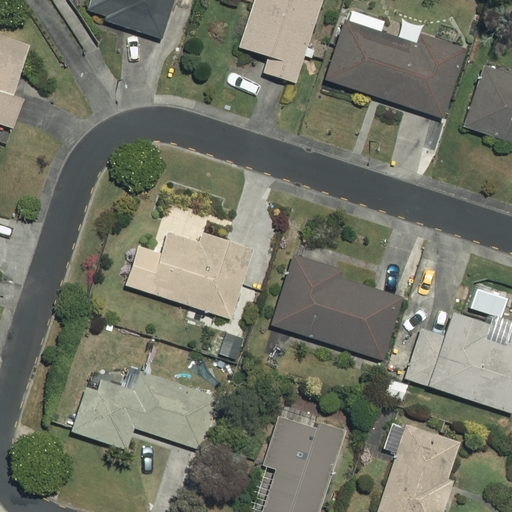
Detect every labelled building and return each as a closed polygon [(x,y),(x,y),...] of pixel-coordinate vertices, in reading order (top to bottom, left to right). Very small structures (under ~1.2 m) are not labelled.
[(108,21),(165,39),(177,0),(93,0),(90,11),(109,17),(108,21)] [(267,73),(300,83),(327,0),(257,0),(243,47),(272,57),(267,73)] [(329,80),(447,119),(471,49),(424,34),(421,43),(349,19),(329,80)] [(0,123),(17,129),(27,98),(17,95),(33,45),(4,36),(0,48),(0,47),(0,123)] [(312,48),(309,56),(315,59),(317,50),(312,48)] [(467,127),(511,141),(511,74),(487,66),(467,127)] [(173,228),(181,229),(186,223),(183,215),(175,215),(170,220),(173,228)] [(127,283),(233,318),(256,247),(204,230),(201,239),(171,229),(164,251),(141,244),(127,283)] [(273,323),(385,359),(406,295),(343,275),(346,268),(296,252),(273,323)] [(405,377),(511,410),(511,341),(508,341),(508,343),(488,337),(493,321),(456,310),(448,333),(421,325),(405,377)] [(180,319),(174,337),(213,350),(219,332),(180,319)] [(228,357),(240,361),(242,352),(230,349),(228,357)] [(74,430),(129,449),(136,427),(202,449),(220,395),(143,369),(137,389),(104,378),(100,389),(89,385),(74,430)] [(383,391),(404,399),(410,383),(388,375),(383,391)] [(376,413),(384,418),(391,409),(384,403),(376,413)] [(320,511),(348,428),(321,419),(318,426),(281,413),(264,462),(278,467),(264,511),(266,511),(320,511)] [(445,511),(456,480),(450,477),(463,441),(410,423),(409,426),(395,422),(387,447),(398,451),(377,511),(445,511)] [(330,506),(339,509),(344,493),(335,490),(330,506)]
